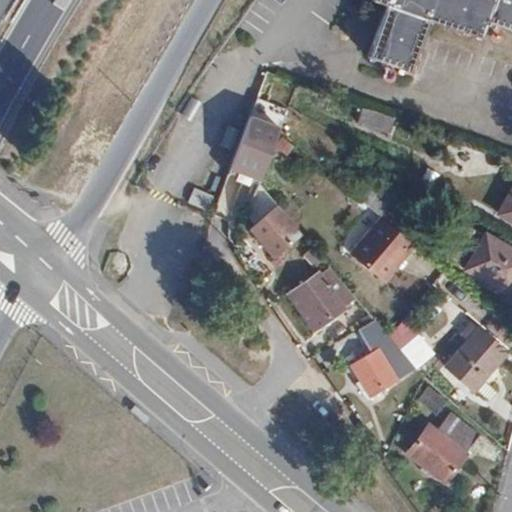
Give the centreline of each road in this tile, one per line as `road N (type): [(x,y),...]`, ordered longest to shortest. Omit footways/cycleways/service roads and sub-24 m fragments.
road 1 (tertiary): [(339,511),(52,260)]
road 2 (tertiary): [(28,294),(276,511)]
road 3 (primary): [(67,239),(207,0)]
